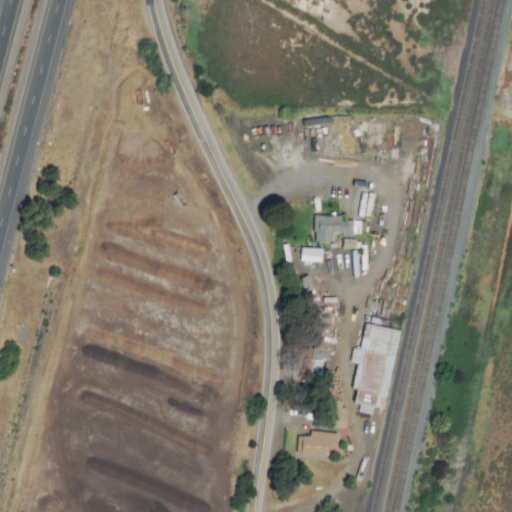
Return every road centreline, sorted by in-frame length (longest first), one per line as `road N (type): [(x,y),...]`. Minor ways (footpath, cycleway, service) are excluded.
road 1 (tertiary): [(154,0),(167,59),(262,266),(268,409),(254,511)]
road 2 (motorway): [(0,220),(58,0)]
